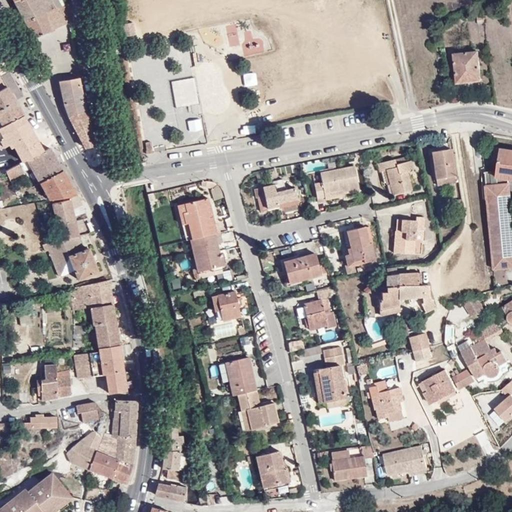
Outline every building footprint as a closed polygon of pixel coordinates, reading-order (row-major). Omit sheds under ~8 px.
[(23,25),(61,9),(58,0),(25,0),(12,5),(23,25)] [(71,24),(67,6),(61,9),(23,25),(32,41),(71,24)] [(123,25),(126,37),(136,36),(133,23),(123,25)] [(229,45),(236,44),(235,26),(228,27),(229,45)] [(263,52),(262,39),(252,40),(253,52),(263,52)] [(99,43),(91,44),(92,56),(100,55),(99,43)] [(477,50),(453,55),(458,81),(480,78),(477,50)] [(0,96),(12,90),(0,66),(0,96)] [(90,143),(84,118),(80,100),(75,76),(60,80),(57,80),(63,104),(66,115),(69,122),(81,145),(90,143)] [(0,115),(21,104),(12,90),(0,96),(0,115)] [(0,115),(0,128),(6,125),(19,147),(39,136),(21,104),(0,115)] [(49,135),(5,159),(9,169),(32,157),(47,188),(67,184),(77,182),(57,150),(49,135)] [(152,142),(144,143),(146,153),(153,152),(152,142)] [(495,174),(486,175),(498,272),(511,270),(511,150),(498,148),(497,161),(495,174)] [(435,177),(455,173),(451,149),(431,153),(435,177)] [(390,172),(392,185),(394,195),(411,191),(407,173),(414,171),(412,160),(397,164),(396,160),(377,164),(379,174),(383,173),(390,172)] [(339,187),(341,193),(358,190),(353,165),(319,173),(321,184),(315,185),(318,202),(327,200),(326,196),(325,191),(339,187)] [(385,186),(392,185),(390,172),(383,173),(385,186)] [(457,182),(455,173),(435,177),(436,186),(457,182)] [(82,192),(77,182),(67,184),(68,189),(65,189),(52,193),(57,212),(75,208),(70,194),(82,192)] [(277,202),(297,198),(294,186),(284,188),(283,182),(254,188),(256,199),(260,199),(262,212),(279,209),(277,202)] [(326,196),(341,193),(339,187),(325,191),(326,196)] [(298,204),(297,198),(277,202),(279,209),(298,204)] [(194,205),(188,205),(188,215),(183,215),(184,226),(190,226),(193,241),(215,237),(217,236),(214,220),(209,220),(207,210),(213,209),(212,202),(194,205)] [(416,214),(417,207),(417,205),(399,202),(397,212),(398,212),(416,214)] [(177,206),(184,242),(189,241),(193,241),(190,226),(184,226),(183,215),(188,215),(188,205),(177,206)] [(427,209),(417,207),(416,214),(398,212),(392,243),(414,246),(417,234),(423,235),(427,209)] [(75,208),(57,212),(59,238),(81,234),(75,208)] [(215,208),(213,209),(207,210),(209,220),(214,220),(217,219),(215,208)] [(362,251),(363,258),(377,254),(372,235),(365,236),(361,219),(345,224),(348,235),(352,253),(362,251)] [(45,243),(46,250),(49,250),(60,275),(71,256),(79,276),(101,268),(91,244),(84,245),(81,234),(59,238),(45,243)] [(349,261),(363,258),(362,251),(352,253),(348,235),(343,236),(349,261)] [(193,241),(189,241),(196,272),(222,267),(219,254),(214,255),(213,248),(217,247),(215,237),(193,241)] [(304,262),(305,268),(320,265),(316,245),(285,253),(288,266),(304,262)] [(184,271),(191,269),(188,260),(181,262),(184,271)] [(305,269),(305,268),(304,262),(288,266),(287,266),(288,273),(305,269)] [(417,285),(423,284),(419,269),(414,271),(417,285)] [(402,288),(417,285),(414,271),(398,273),(402,288)] [(384,276),(388,290),(402,288),(398,273),(384,276)] [(90,292),(111,285),(111,277),(87,283),(90,292)] [(501,293),(511,289),(511,281),(511,279),(500,283),(501,293)] [(73,309),(93,304),(90,292),(87,283),(70,287),(73,309)] [(402,288),(388,290),(384,291),(384,296),(379,297),(380,311),(398,308),(397,301),(421,298),(425,298),(426,304),(420,305),(425,314),(435,309),(430,297),(429,283),(423,284),(417,285),(402,288)] [(95,312),(115,307),(111,285),(90,292),(93,304),(95,312)] [(325,292),(307,296),(313,320),(330,316),(328,307),(334,306),(332,296),(326,297),(325,292)] [(484,292),(471,296),(479,309),(492,305),(484,292)] [(235,296),(217,299),(222,324),(240,321),(238,310),(242,309),(240,302),(236,303),(235,296)] [(217,299),(212,300),(215,315),(220,315),(217,299)] [(511,303),(492,314),(495,318),(502,329),(511,322),(511,303)] [(101,337),(120,334),(115,307),(95,312),(101,337)] [(398,308),(380,311),(381,317),(399,313),(398,308)] [(502,329),(495,318),(475,340),(479,347),(488,342),(504,333),(502,329)] [(412,352),(428,347),(425,333),(408,338),(412,352)] [(127,377),(120,334),(101,337),(102,339),(76,344),(80,366),(106,362),(111,380),(127,377)] [(216,346),(218,355),(240,350),(238,341),(216,346)] [(479,347),(463,356),(476,381),(485,376),(486,376),(490,379),(495,379),(500,375),(500,369),(500,368),(508,364),(502,354),(501,354),(500,349),(493,352),(488,342),(479,347)] [(328,400),(345,397),(344,389),(348,389),(345,375),(342,376),(340,363),(344,363),(341,344),(334,346),(324,351),(327,367),(312,370),(319,402),(328,400)] [(431,358),(428,347),(412,352),(414,362),(431,358)] [(41,353),(43,366),(54,363),(54,362),(52,352),(41,353)] [(458,353),(453,356),(461,369),(466,366),(458,353)] [(58,385),(72,382),(68,359),(56,361),(54,362),(54,363),(58,385)] [(222,364),(229,396),(234,395),(256,390),(250,359),(222,364)] [(42,388),(58,385),(54,363),(43,366),(44,369),(35,371),(36,376),(39,375),(41,384),(42,388)] [(366,363),(357,366),(358,376),(368,374),(366,363)] [(14,365),(2,365),(3,377),(15,376),(14,365)] [(445,371),(422,385),(432,402),(455,389),(445,371)] [(460,375),(466,387),(473,383),(467,371),(460,375)] [(459,390),(466,387),(460,375),(453,379),(459,390)] [(388,390),(385,380),(375,383),(376,386),(378,393),(388,390)] [(511,383),(501,393),(506,399),(494,409),(505,423),(511,417),(511,383)] [(376,386),(368,388),(378,425),(400,419),(397,404),(395,399),(401,397),(399,387),(388,390),(378,393),(376,386)] [(256,390),(234,395),(237,411),(244,410),(248,433),(263,430),(263,425),(275,423),(272,403),(259,405),(256,390)] [(347,403),(345,397),(328,400),(330,407),(347,403)] [(134,399),(116,398),(115,409),(121,409),(121,417),(119,435),(133,440),(134,399)] [(81,411),(83,419),(100,416),(97,399),(76,403),(78,412),(81,411)] [(189,441),(177,406),(170,406),(168,436),(189,441)] [(242,434),(248,433),(244,410),(237,411),(242,434)] [(24,425),(36,426),(57,427),(58,416),(43,415),(44,412),(37,411),(37,416),(32,415),(32,420),(25,420),(24,425)] [(498,427),(503,423),(494,412),(489,416),(498,427)] [(100,433),(93,449),(116,457),(131,463),(132,461),(133,440),(119,435),(114,433),(102,429),(100,433)] [(91,431),(78,444),(93,449),(100,433),(91,431)] [(242,437),(243,446),(252,445),(251,435),(242,437)] [(193,442),(189,441),(168,436),(166,453),(171,454),(193,460),(195,448),(193,442)] [(78,444),(68,456),(87,464),(93,449),(78,444)] [(252,445),(243,446),(244,453),(253,452),(252,445)] [(364,457),(371,456),(369,447),(362,448),(364,457)] [(93,449),(87,464),(88,464),(110,473),(116,457),(93,449)] [(422,449),(386,456),(390,475),(410,471),(411,474),(426,470),(422,449)] [(331,462),(350,459),(349,451),(329,454),(331,462)] [(169,462),(190,468),(193,460),(171,454),(169,462)] [(276,455),(254,457),(259,490),(286,486),(284,469),(279,470),(276,455)] [(125,480),(131,463),(116,457),(110,473),(111,474),(125,480)] [(367,475),(364,457),(350,459),(331,462),(334,481),(367,475)] [(158,481),(185,487),(189,473),(168,468),(167,471),(161,470),(158,481)] [(27,491),(25,488),(0,507),(0,511),(51,511),(71,496),(52,472),(27,491)] [(152,497),(181,504),(184,490),(156,483),(152,497)]
